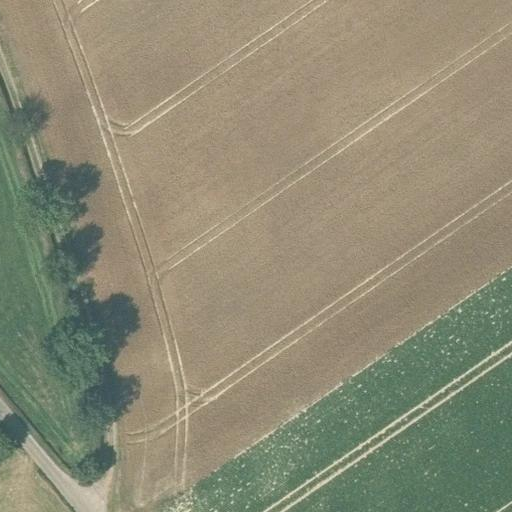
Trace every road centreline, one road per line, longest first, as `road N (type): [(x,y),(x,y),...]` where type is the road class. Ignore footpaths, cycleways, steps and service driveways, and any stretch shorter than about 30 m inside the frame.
road 1 (track): [(82,508),(109,454),(105,404),(0,62)]
road 2 (unclassified): [(85,511),(0,409)]
